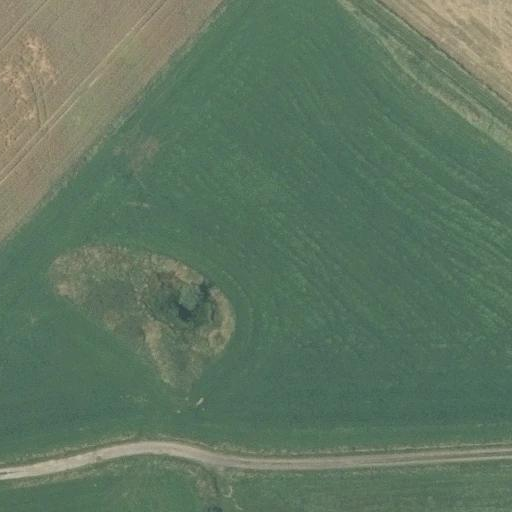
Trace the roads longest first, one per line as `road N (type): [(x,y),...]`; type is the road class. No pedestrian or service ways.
road 1 (track): [(0,477),(93,454),(163,451),(235,465),(511,456)]
road 2 (track): [(357,0),(511,124)]
